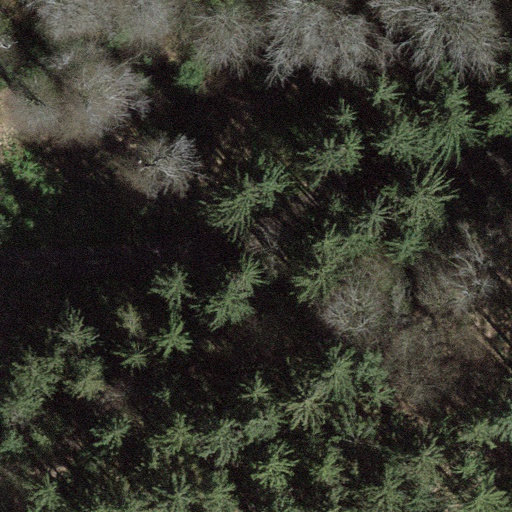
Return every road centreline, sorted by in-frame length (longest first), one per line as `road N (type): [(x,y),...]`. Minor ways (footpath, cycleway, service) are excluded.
road 1 (track): [(16,511),(234,234)]
road 2 (track): [(511,130),(234,234)]
road 3 (track): [(234,234),(127,255),(0,256)]
